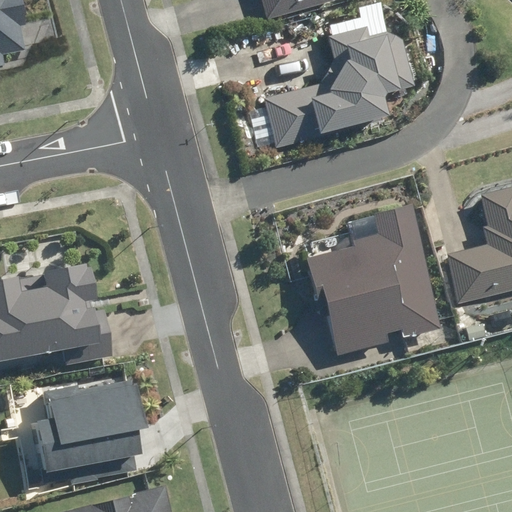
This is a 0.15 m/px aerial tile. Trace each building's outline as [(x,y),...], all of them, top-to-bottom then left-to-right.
[(0,0),(0,65),(2,65),(0,50),(20,47),(17,22),(23,21),(19,0),(0,0)] [(257,0),(262,18),(329,0),(257,0)] [(408,86),(392,25),(327,43),(336,78),(261,98),(275,150),(389,119),(382,93),(408,86)] [(511,185),(476,196),(490,243),(442,257),(457,308),(511,292),(511,185)] [(440,328),(407,206),(368,217),(373,233),(351,239),(353,246),(302,260),(313,299),(321,297),(337,356),(440,328)] [(0,360),(77,346),(76,338),(101,333),(98,317),(87,319),(77,263),(0,277),(0,360)] [(75,381),(6,394),(26,502),(75,493),(71,469),(120,460),(116,435),(141,430),(131,375),(76,385),(75,381)] [(167,511),(162,488),(59,511),(167,511)]
